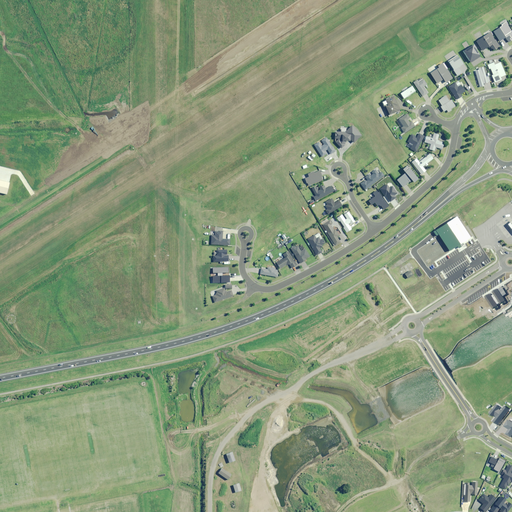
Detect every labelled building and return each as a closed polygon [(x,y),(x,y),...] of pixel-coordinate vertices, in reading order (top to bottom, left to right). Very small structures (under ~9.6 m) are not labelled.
[(493,51),(493,50),(494,51),(497,49),(497,48),(499,46),(490,32),(476,41),(482,51),(490,46),(493,51)] [(448,62),(453,70),(457,76),(462,73),(458,67),(462,64),(457,56),(448,62)] [(505,75),(500,62),(494,65),(493,63),(487,65),(489,69),(490,69),(493,75),(491,76),(494,83),(501,80),(500,77),(505,75)] [(446,70),(442,63),(437,66),(438,68),(430,73),(436,84),(443,79),(445,83),(452,78),(446,69),(446,70)] [(485,84),(487,83),(487,82),(489,82),(488,76),(486,76),(484,67),(478,68),(478,70),(474,71),(475,77),(476,81),(477,80),(479,87),(484,86),(484,85),(485,85),(485,84)] [(426,85),(423,80),(419,83),(417,80),(413,83),(422,97),(427,93),(423,87),(426,85)] [(457,87),(455,83),(448,87),(457,101),(462,97),(460,95),(465,92),(461,85),(457,87)] [(415,91),(412,87),(400,94),(403,99),(415,91)] [(383,106),(388,116),(399,110),(397,104),(393,96),(385,100),(387,105),(385,106),(384,105),(383,106)] [(449,101),(445,96),(438,100),(441,106),(440,107),(443,112),(446,110),(448,113),(451,110),(450,109),(455,106),(451,100),(449,101)] [(409,118),(406,114),(399,119),(403,126),(401,128),(404,133),(414,126),(411,121),(409,123),(407,120),(409,118)] [(424,136),(418,133),(416,137),(411,134),(407,142),(412,145),(410,149),(416,152),(424,136)] [(438,135),(433,134),(432,138),(425,137),(424,142),(430,144),(429,149),(434,151),(435,147),(441,149),(443,143),(437,141),(438,135)] [(433,159),(429,154),(419,162),(416,158),(411,162),(421,175),(425,171),(422,167),(424,165),(425,167),(428,165),(427,164),(433,159)] [(411,168),(408,165),(402,170),(405,173),(396,180),(402,187),(411,180),(413,183),(418,179),(410,169),(411,168)] [(378,174),(375,170),(371,172),(373,174),(370,176),(369,174),(365,177),(367,181),(366,182),(365,180),(360,184),(365,190),(384,176),(381,172),(378,174)] [(323,180),(319,171),(314,173),(313,172),(307,174),(308,177),(304,179),(307,186),(323,180)] [(9,183),(0,181),(0,193),(6,195),(9,183)] [(325,189),(324,186),(319,188),(320,190),(317,191),(315,187),(312,189),(315,196),(313,197),(315,201),(334,192),(331,186),(325,189)] [(377,206),(379,205),(380,207),(381,207),(383,210),(388,206),(376,190),(373,193),(375,196),(368,201),(371,205),(374,203),(377,206)] [(339,199),(334,202),(331,199),(325,202),(327,205),(325,206),(327,209),(325,210),(328,215),(342,206),(339,201),(340,201),(339,199)] [(355,222),(348,212),(344,215),(347,219),(345,220),(341,215),(336,218),(339,222),(339,221),(344,227),(343,228),(346,233),(351,229),(348,224),(349,223),(350,225),(355,222)] [(334,230),(332,228),(326,231),(335,246),(340,243),(337,237),(339,236),(335,229),(334,230)] [(323,247),(322,247),(321,245),(325,243),(322,239),(320,240),(318,237),(316,239),(314,235),(308,239),(317,255),(322,253),(321,252),(323,251),(321,248),(323,247)] [(309,257),(302,245),(299,248),(297,246),(295,247),(294,246),(291,248),(300,263),(309,257)] [(276,263),(280,269),(286,265),(286,266),(289,265),(291,268),(297,265),(288,251),(283,255),(285,258),(276,263)] [(275,268),(267,267),(267,270),(261,269),(260,274),(277,277),(278,271),(274,270),(275,268)] [(409,271),(404,275),(407,280),(412,276),(409,271)] [(226,292),(224,288),(215,291),(217,296),(212,297),(215,303),(233,296),(231,290),(226,292)] [(448,371),(443,363),(433,369),(439,378),(448,371)] [(511,473),(510,472),(511,467),(511,465),(508,464),(505,469),(503,468),(500,473),(502,474),(501,476),(503,477),(499,486),(504,489),(507,485),(507,486),(510,481),(511,482),(511,473)] [(492,511),(495,511),(505,499),(500,495),(489,510),(492,511)] [(506,511),(511,504),(508,502),(506,504),(504,503),(498,511),(500,511),(504,511),(505,511),(504,511),(506,511)]
